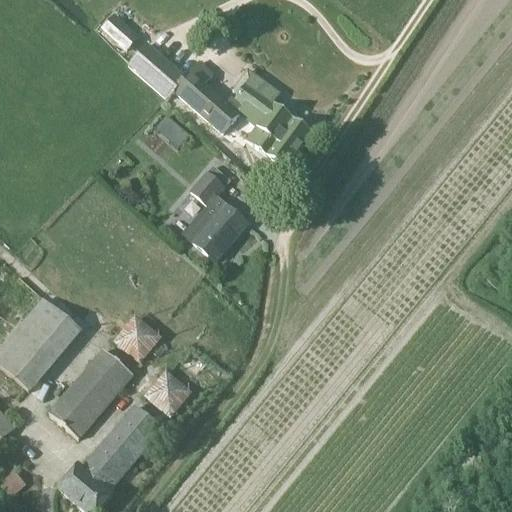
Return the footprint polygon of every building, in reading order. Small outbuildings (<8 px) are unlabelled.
[(113,14),(98,31),(124,54),(139,36),(113,14)] [(148,45),(127,69),(166,105),(175,95),(223,137),(240,118),(240,117),(238,115),(239,113),(242,109),(235,104),(234,103),(230,109),(206,88),(214,78),(201,66),(188,81),(148,45)] [(247,72),(232,93),(240,98),(237,102),(235,104),(242,109),(239,113),(238,115),(240,117),(265,135),(255,148),(284,171),(312,136),(264,101),(272,90),(247,72)] [(155,131),(177,151),(188,139),(167,119),(155,131)] [(210,211),(226,193),(207,176),(191,193),(210,211)] [(215,266),(251,227),(228,206),(193,245),(215,266)] [(0,370),(29,396),(82,335),(44,302),(0,352),(0,370)] [(136,322),(116,346),(139,365),(159,341),(136,322)] [(78,443),(133,380),(108,358),(52,421),(78,443)] [(165,371),(144,397),(172,419),(193,393),(165,371)] [(109,496),(161,435),(134,412),(80,475),(77,472),(61,492),(84,511),(98,511),(110,498),(109,496)] [(0,445),(16,432),(0,413),(0,445)] [(26,488),(13,473),(0,483),(0,494),(8,504),(26,488)]
